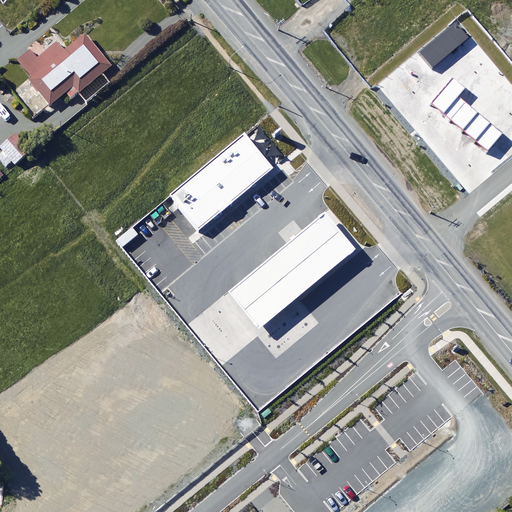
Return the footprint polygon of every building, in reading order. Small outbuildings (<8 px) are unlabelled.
[(472,0),(441,0),(434,6),(446,22),(472,0)] [(374,64),(405,37),(390,19),(395,15),(383,2),(344,35),(362,56),(365,54),(374,64)] [(421,23),(412,14),(399,25),(408,35),(421,23)] [(469,37),(455,21),(419,52),(433,68),(469,37)] [(64,49),(57,41),(39,56),(31,47),(17,58),(31,74),(12,90),(35,118),(66,92),(71,99),(112,66),(84,32),(64,49)] [(430,102),(487,151),(502,133),(458,96),(465,88),(452,77),(430,102)] [(32,152),(16,135),(0,148),(0,150),(4,155),(0,157),(0,160),(6,167),(10,163),(14,168),(32,152)] [(168,204),(199,241),(278,176),(247,139),(168,204)] [(321,223),(226,302),(257,338),(352,259),(321,223)]
